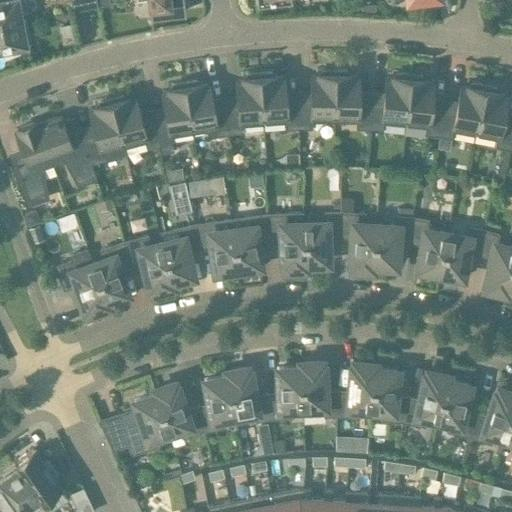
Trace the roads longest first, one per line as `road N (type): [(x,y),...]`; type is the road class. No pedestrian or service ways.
road 1 (residential): [(511,325),(374,300),(250,302),(169,318),(53,361)]
road 2 (residential): [(57,395),(167,351),(273,331),(393,333),(511,359)]
road 3 (residential): [(224,38),(353,32),(464,42)]
road 4 (residential): [(0,94),(106,59),(224,38)]
road 5 (residential): [(53,361),(0,196)]
road 6 (residential): [(114,511),(57,395)]
